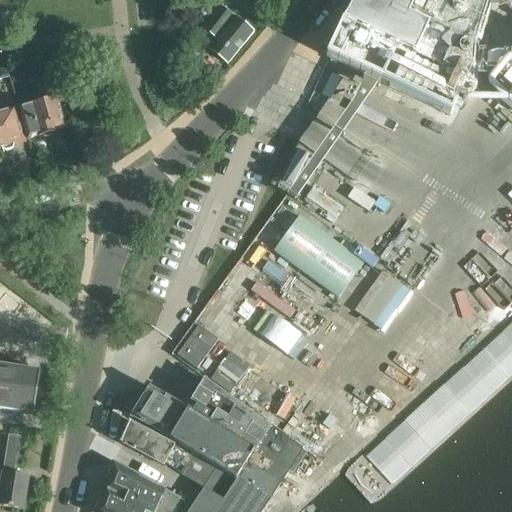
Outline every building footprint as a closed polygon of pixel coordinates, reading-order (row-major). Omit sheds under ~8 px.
[(355,0),(342,25),(326,58),(450,117),(466,84),(472,87),(475,50),(474,50),(489,0),(355,0)] [(204,30),(216,40),(234,17),(221,7),(204,30)] [(235,18),(209,51),(228,65),(254,32),(235,18)] [(52,85),(56,97),(60,96),(51,65),(40,69),(45,87),(52,85)] [(0,69),(0,79),(10,77),(7,70),(0,69)] [(511,71),(493,94),(511,109),(511,71)] [(65,129),(56,97),(18,108),(27,140),(37,137),(38,138),(40,137),(44,139),(50,137),(52,134),(55,133),(54,132),(65,129)] [(74,105),(79,125),(97,120),(91,100),(74,105)] [(14,109),(0,113),(0,148),(1,150),(4,152),(11,150),(13,146),(12,145),(23,142),(14,109)] [(339,299),(364,264),(299,217),(274,252),(339,299)] [(390,276),(365,312),(384,326),(409,289),(390,276)] [(199,321),(175,353),(197,370),(221,338),(199,321)] [(231,351),(212,379),(234,393),(252,365),(231,351)] [(0,410),(34,416),(40,374),(0,367),(0,410)] [(187,410),(178,404),(149,387),(144,396),(145,396),(131,419),(175,446),(177,444),(216,467),(237,479),(247,462),(281,484),(302,451),(205,381),(187,410)] [(174,449),(130,421),(120,443),(164,467),(165,464),(203,488),(216,467),(177,444),(175,446),(174,449)] [(0,493),(0,506),(23,511),(29,477),(16,475),(22,438),(9,435),(3,474),(0,493)] [(193,505),(113,462),(94,511),(262,511),(281,484),(247,462),(237,479),(216,467),(203,488),(204,488),(193,505)]
